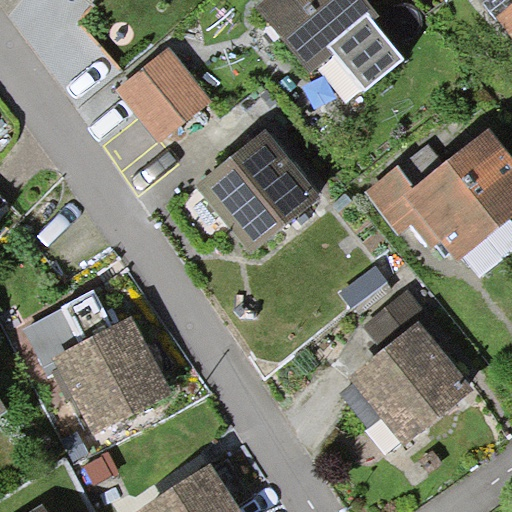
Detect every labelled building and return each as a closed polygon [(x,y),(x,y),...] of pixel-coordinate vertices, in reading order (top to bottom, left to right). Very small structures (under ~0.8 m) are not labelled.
[(379,14),(367,0),(263,0),(258,4),(281,33),(306,67),(331,48),(365,93),(407,61),(374,18),(379,14)] [(511,2),(494,17),(511,38),(511,2)] [(212,103),(173,51),(120,90),(159,142),(212,103)] [(287,158),(267,133),(199,186),(252,253),(320,200),(287,158)] [(511,221),(511,176),(477,135),(412,189),(397,170),(368,194),(401,233),(418,220),(431,235),(457,267),(511,221)] [(64,310),(81,343),(53,358),(92,434),(173,393),(135,318),(119,326),(102,291),(64,310)] [(380,426),(401,453),(469,402),(430,350),(420,336),(431,328),(410,300),(361,336),(383,365),(338,399),(366,437),(380,426)] [(239,511),(211,468),(142,511),(239,511)]
